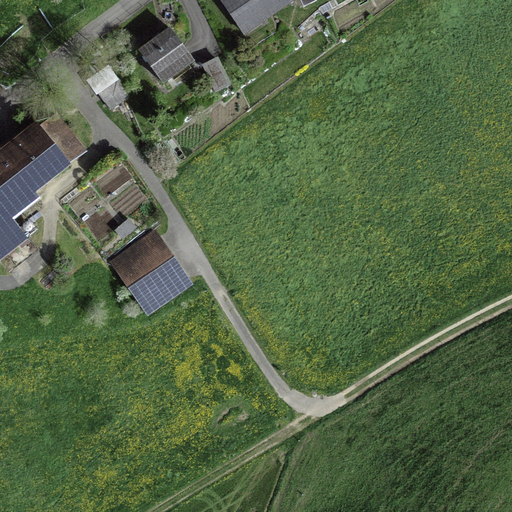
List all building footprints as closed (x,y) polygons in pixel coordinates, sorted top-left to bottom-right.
[(267,10),(270,15),(292,1),(291,0),(217,0),(238,30),(267,10)] [(297,0),(301,9),(315,2),(313,0),(297,0)] [(138,53),(164,88),(169,84),(173,90),(194,74),(191,69),(196,65),(171,29),(138,53)] [(215,94),(232,86),(219,57),(202,65),(215,94)] [(83,70),(90,81),(87,83),(96,95),(115,81),(107,69),(103,72),(95,61),(83,70)] [(88,154),(57,116),(40,130),(36,125),(3,151),(0,148),(0,264),(29,241),(15,224),(41,203),(37,198),(72,170),(70,168),(88,154)] [(137,229),(129,220),(114,232),(121,242),(137,229)] [(147,318),(194,286),(156,230),(109,262),(147,318)]
